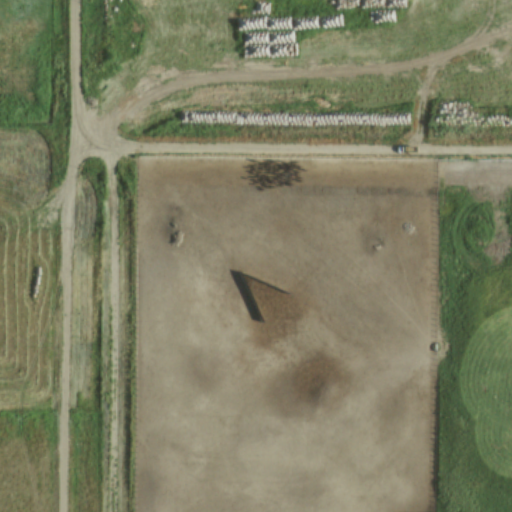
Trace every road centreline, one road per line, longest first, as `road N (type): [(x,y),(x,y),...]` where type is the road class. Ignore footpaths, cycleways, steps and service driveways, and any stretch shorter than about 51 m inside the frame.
road 1 (residential): [(64,511),(73,0)]
road 2 (residential): [(511,63),(73,51)]
